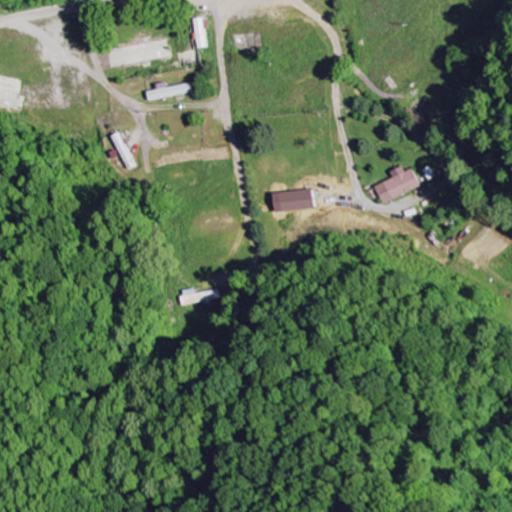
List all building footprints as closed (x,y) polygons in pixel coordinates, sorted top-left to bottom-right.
[(208,48),(205,19),(194,20),(197,49),(208,48)] [(148,93),(150,102),(194,93),(192,84),(164,90),(148,93)] [(135,167),(120,133),(112,137),(126,171),(135,167)] [(412,169),(404,173),(402,168),(390,173),(393,180),(374,187),(381,204),(419,188),(412,169)] [(275,212),(314,210),(313,191),(274,193),(275,212)] [(211,301),(219,299),(217,290),(195,295),(194,291),(179,294),(182,312),(212,307),(211,301)]
